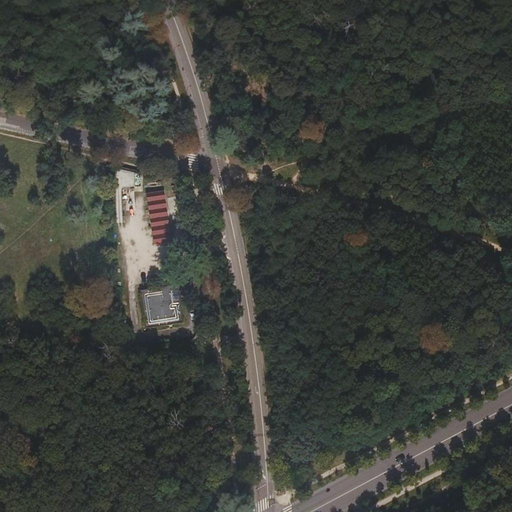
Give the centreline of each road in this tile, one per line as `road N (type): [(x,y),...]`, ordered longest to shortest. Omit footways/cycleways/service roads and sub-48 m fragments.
road 1 (unclassified): [(265,511),(249,316),(215,168)]
road 2 (track): [(215,168),(398,214),(511,254)]
road 3 (primary): [(511,404),(311,511)]
road 4 (unclassified): [(215,168),(0,118)]
road 5 (unclassified): [(215,168),(162,0)]
